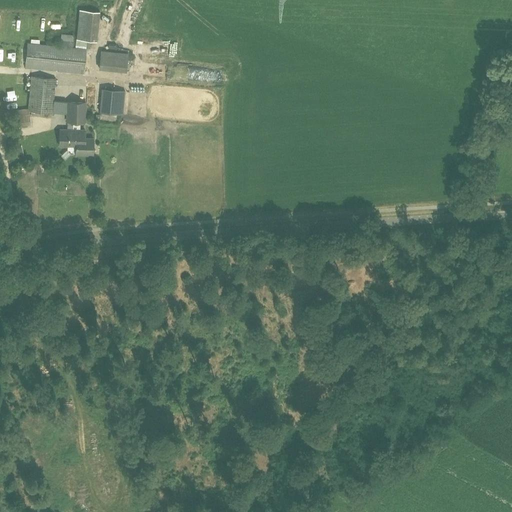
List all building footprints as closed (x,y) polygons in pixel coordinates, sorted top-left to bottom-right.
[(102,40),(102,10),(80,10),(81,40),(102,40)] [(131,18),(122,41),(128,43),(137,21),(131,18)] [(84,73),(86,49),(28,43),(25,67),(84,73)] [(104,56),(104,74),(133,74),(133,56),(104,56)] [(31,76),(28,108),(29,111),(52,114),(55,79),(31,76)] [(108,89),(105,112),(123,114),(125,90),(108,89)] [(59,146),(67,146),(67,150),(70,153),(75,154),(75,155),(93,155),(93,138),(86,138),(86,130),(80,130),(80,122),(85,122),(86,102),(68,101),(67,122),(73,122),(73,129),(60,129),(59,146)] [(31,125),(29,111),(28,108),(11,111),(14,128),(31,125)] [(28,135),(37,133),(36,125),(27,126),(28,135)]
